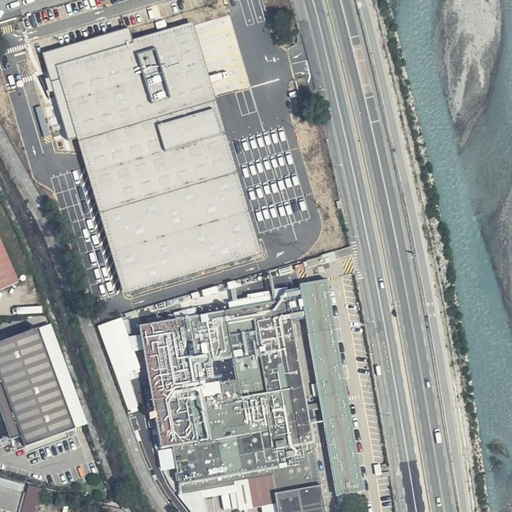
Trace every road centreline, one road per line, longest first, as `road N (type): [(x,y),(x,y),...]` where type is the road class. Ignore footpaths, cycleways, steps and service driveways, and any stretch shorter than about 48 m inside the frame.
road 1 (tertiary): [(416,511),(313,0)]
road 2 (trunk): [(444,511),(398,250),(342,0)]
